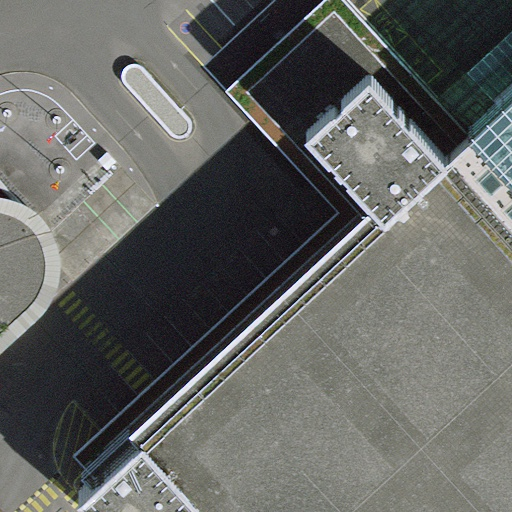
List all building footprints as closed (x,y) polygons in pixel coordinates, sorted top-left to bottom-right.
[(304,130),(370,69),(327,23),(262,84),(304,130)] [(382,214),(448,153),(370,69),(304,130),(382,214)] [(511,511),(511,94),(468,135),(448,153),(382,214),(140,436),(198,502),(207,511),(511,511)] [(48,251),(16,207),(0,204),(0,349),(50,302),(48,251)] [(186,511),(198,502),(140,436),(79,492),(97,511),(186,511)]
